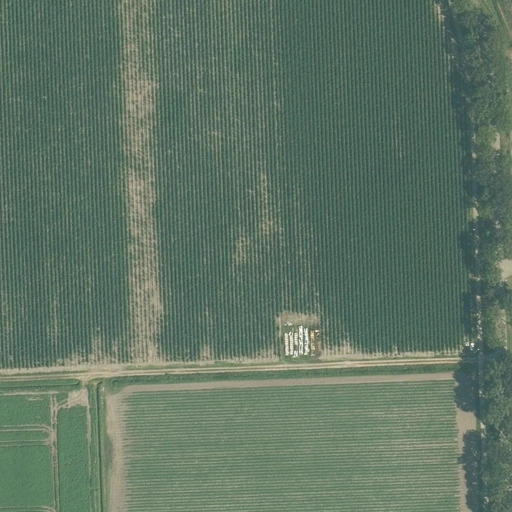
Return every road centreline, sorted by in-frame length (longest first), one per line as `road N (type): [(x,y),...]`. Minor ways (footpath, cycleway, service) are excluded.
road 1 (tertiary): [(503,511),(486,32),(477,0)]
road 2 (track): [(0,382),(496,362)]
